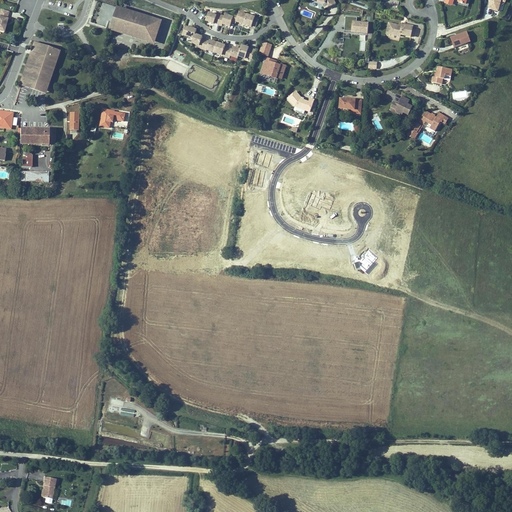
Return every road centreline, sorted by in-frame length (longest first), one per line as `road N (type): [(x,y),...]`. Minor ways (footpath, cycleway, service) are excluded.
road 1 (track): [(511,442),(261,439),(180,413),(139,389),(107,346),(139,86)]
road 2 (unclassified): [(0,452),(221,471),(241,468),(261,439)]
road 3 (residential): [(335,76),(311,146),(276,174),(272,204),(280,221),(309,236),(346,241),(361,223)]
road 4 (track): [(311,146),(145,87),(122,87)]
road 5 (residential): [(275,9),(264,30),(237,39),(152,0)]
road 6 (residential): [(335,76),(383,79),(409,69),(431,40),(427,10)]
road 7 (residential): [(0,97),(13,107),(42,107),(122,87)]
